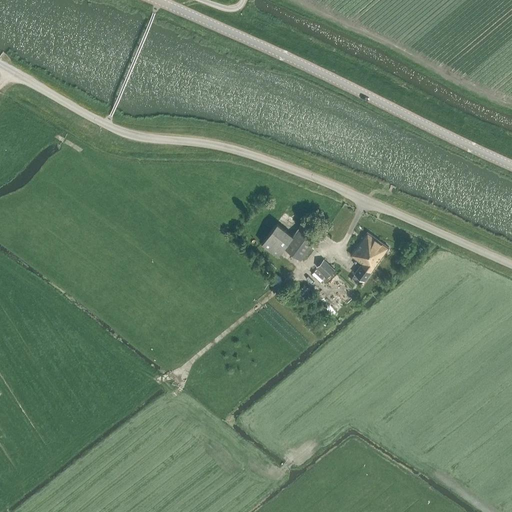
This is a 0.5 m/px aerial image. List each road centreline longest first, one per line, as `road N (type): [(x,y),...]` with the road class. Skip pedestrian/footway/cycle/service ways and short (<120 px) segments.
road 1 (unclassified): [(511,267),(276,164),(132,137),(0,65)]
road 2 (tertiary): [(511,166),(153,0)]
